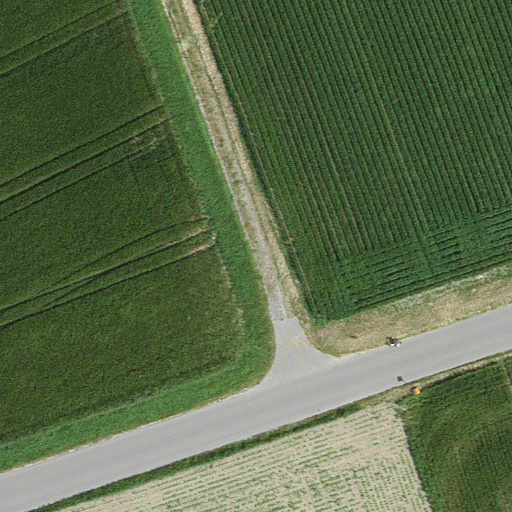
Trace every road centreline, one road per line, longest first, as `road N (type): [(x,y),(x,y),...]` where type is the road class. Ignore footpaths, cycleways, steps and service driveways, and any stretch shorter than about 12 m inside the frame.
road 1 (tertiary): [(511,327),(0,497)]
road 2 (track): [(306,396),(161,0)]
